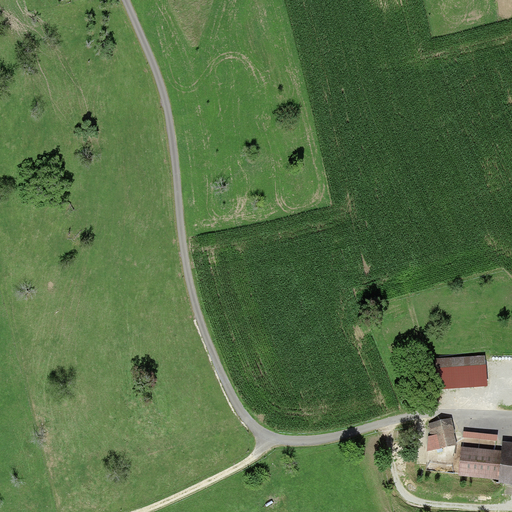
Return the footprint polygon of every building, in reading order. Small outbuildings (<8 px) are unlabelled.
[(486,367),(438,369),(439,392),(487,390),(486,367)] [(450,422),(430,426),(433,437),(429,438),(431,450),(455,445),(450,422)] [(496,437),(463,434),(463,440),(495,443),(496,437)] [(499,452),(461,448),(458,477),(496,481),(499,452)] [(511,449),(502,448),(498,485),(511,486),(511,449)]
